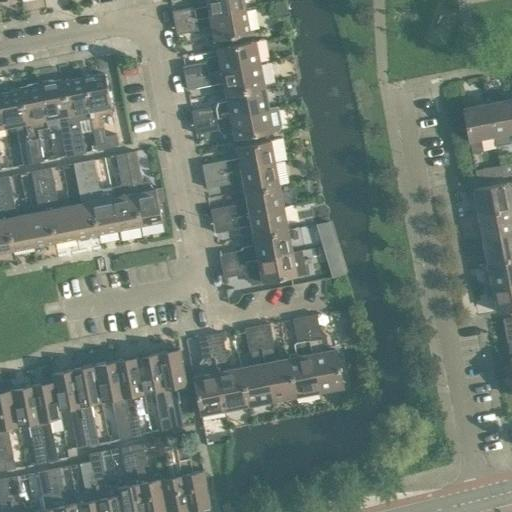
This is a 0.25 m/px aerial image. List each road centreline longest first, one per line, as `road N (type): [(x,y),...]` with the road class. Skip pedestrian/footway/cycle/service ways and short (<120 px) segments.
road 1 (residential): [(210,318),(151,16),(0,45)]
road 2 (residential): [(485,494),(403,96)]
